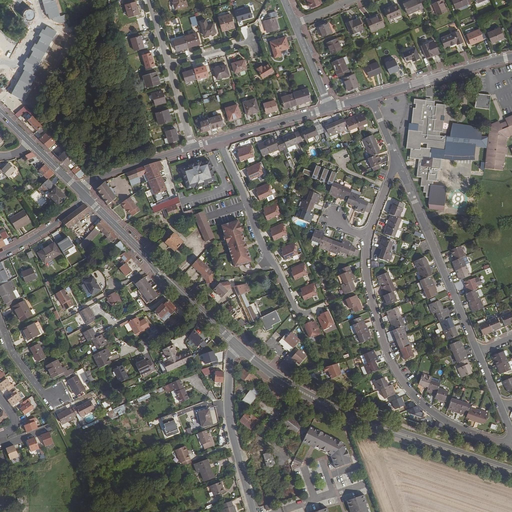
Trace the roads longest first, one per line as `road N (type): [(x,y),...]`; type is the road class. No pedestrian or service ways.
road 1 (secondary): [(511,471),(322,403),(236,344)]
road 2 (residential): [(367,237),(366,282),(408,389),(445,419),(511,447)]
road 3 (residential): [(219,138),(260,246),(298,313),(322,307)]
road 4 (secondary): [(236,344),(86,197)]
road 5 (residential): [(476,352),(395,161)]
road 6 (tertiary): [(236,344),(227,405),(253,511)]
road 7 (residential): [(511,57),(370,97)]
road 8 (residential): [(192,146),(78,190)]
